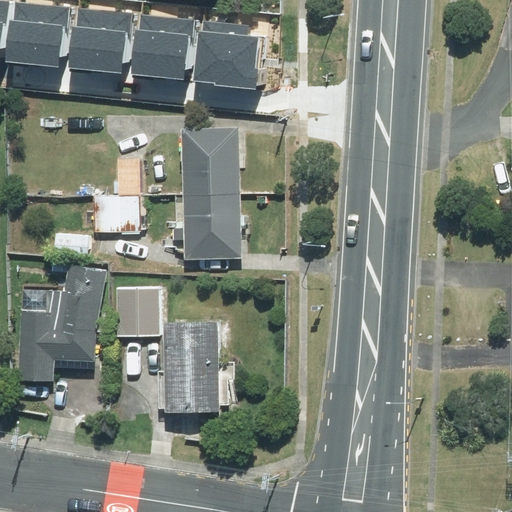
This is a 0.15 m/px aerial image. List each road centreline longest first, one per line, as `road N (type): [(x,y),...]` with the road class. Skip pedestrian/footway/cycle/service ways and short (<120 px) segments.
road 1 (primary): [(345,511),(381,0)]
road 2 (residential): [(0,467),(309,511)]
